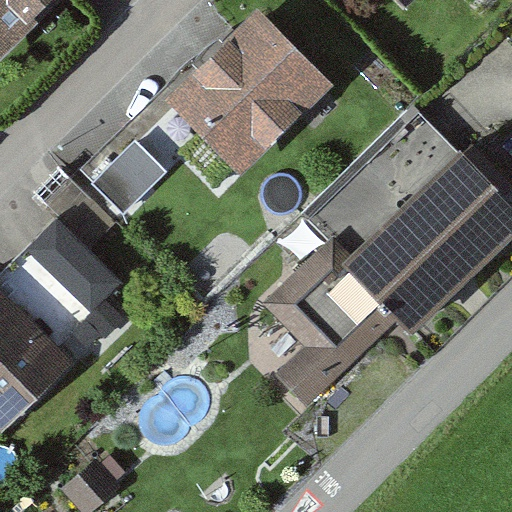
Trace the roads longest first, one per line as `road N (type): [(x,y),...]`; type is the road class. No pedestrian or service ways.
road 1 (unclassified): [(511,323),(324,511)]
road 2 (residential): [(0,185),(180,0)]
